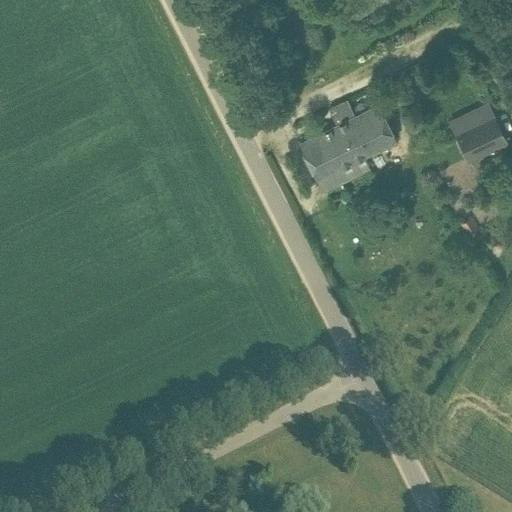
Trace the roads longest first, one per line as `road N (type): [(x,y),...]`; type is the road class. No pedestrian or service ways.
road 1 (unclassified): [(361,375),(172,0)]
road 2 (unclassified): [(74,511),(361,375)]
road 3 (unclassified): [(431,511),(361,375)]
